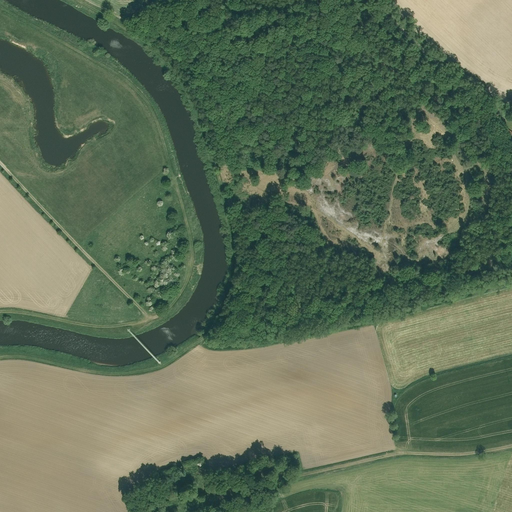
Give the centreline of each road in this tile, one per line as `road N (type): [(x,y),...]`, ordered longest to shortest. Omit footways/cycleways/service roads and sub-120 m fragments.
road 1 (track): [(0,311),(106,330),(148,321),(174,302),(192,246),(158,126),(140,95),(0,6)]
road 2 (track): [(0,160),(151,319)]
road 3 (unclassified): [(511,121),(481,106),(370,0)]
